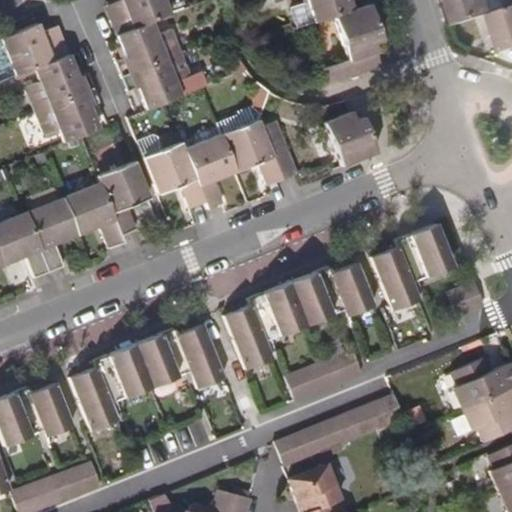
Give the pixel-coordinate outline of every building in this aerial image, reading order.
[(119,0),(120,1),(104,8),(115,36),(150,22),(168,15),(162,0),(119,0)] [(348,0),(306,0),(313,22),(332,16),(350,10),(348,0)] [(488,15),(492,14),(487,0),(445,0),(454,26),(488,15)] [(379,37),(368,4),(350,10),(332,16),(346,59),(331,63),(336,79),(379,65),(372,40),(379,37)] [(500,54),(511,49),(511,7),(492,14),(488,15),(500,54)] [(114,61),(120,77),(180,53),(170,31),(155,36),(150,22),(115,36),(123,57),(114,61)] [(36,25),(0,38),(0,41),(13,76),(32,69),(67,55),(56,28),(40,34),(36,25)] [(144,110),(163,103),(180,96),(175,83),(189,77),(180,53),(120,77),(126,92),(136,88),(144,110)] [(67,55),(32,69),(38,83),(24,88),(33,112),(93,88),(86,73),(76,77),(67,55)] [(62,143),(97,130),(88,107),(98,103),(93,88),(33,112),(42,135),(57,129),(62,143)] [(249,110),(236,116),(240,127),(253,122),(249,110)] [(338,168),(375,153),(361,119),(352,123),(348,114),(321,125),(338,168)] [(260,129),(256,121),(253,122),(240,127),(236,116),(214,124),(219,136),(234,172),(257,163),(266,185),(280,180),(260,129)] [(260,129),(280,180),(294,174),(274,123),(260,129)] [(234,172),(219,136),(182,151),(202,203),(205,209),(219,204),(210,182),(234,172)] [(202,203),(182,151),(179,144),(142,158),(156,195),(178,186),(187,209),(202,203)] [(148,198),(133,162),(96,177),(98,183),(120,236),(134,230),(125,208),(148,198)] [(120,236),(98,183),(61,198),(76,235),(97,227),(106,250),(122,243),(120,236)] [(55,244),(76,235),(61,198),(25,212),(49,272),(63,267),(55,244)] [(49,272),(25,212),(0,222),(0,262),(1,265),(24,256),(33,278),(49,272)] [(432,225),(392,241),(395,248),(409,284),(449,267),(432,225)] [(416,301),(409,284),(395,248),(369,258),(390,311),(416,301)] [(355,264),(329,275),(343,310),(346,318),(372,307),(355,264)] [(326,267),(286,283),(303,326),(343,310),(329,275),(326,267)] [(286,283),(245,300),(248,307),(262,342),(303,326),(286,283)] [(483,307),(473,283),(460,288),(469,312),(483,307)] [(469,312),(460,288),(445,294),(455,318),(469,312)] [(269,360),(262,342),(248,307),(222,317),(244,370),(269,360)] [(201,326),(175,336),(189,372),(196,389),(222,379),(201,326)] [(172,329),(132,345),(148,388),(189,372),(175,336),(172,329)] [(132,345),(91,361),(94,368),(109,404),(148,388),(132,345)] [(351,351),(337,356),(346,380),(360,374),(351,351)] [(337,356),(323,361),(332,385),(346,380),(337,356)] [(460,409),(511,385),(511,370),(508,362),(489,371),(483,357),(449,372),(455,386),(450,388),(460,409)] [(323,361),(310,366),(319,390),(332,385),(323,361)] [(310,366),(296,372),(306,396),(319,390),(310,366)] [(116,422),(109,404),(94,368),(69,378),(91,431),(116,422)] [(293,401),(306,396),(296,372),(283,377),(293,401)] [(55,383),(27,394),(42,430),(44,438),(72,427),(55,383)] [(511,410),(511,385),(460,409),(469,430),(475,427),(481,441),(511,426),(511,422),(508,412),(511,410)] [(24,387),(0,396),(0,443),(1,446),(42,430),(27,394),(24,387)] [(392,395),(378,400),(388,425),(402,419),(392,395)] [(378,400),(366,405),(376,430),(388,425),(378,400)] [(366,405),(352,410),(363,435),(376,430),(366,405)] [(352,410),(339,416),(349,440),(363,435),(352,410)] [(339,416),(326,421),(336,445),(349,440),(339,416)] [(326,421),(313,426),(323,450),(336,445),(326,421)] [(313,426),(300,431),(310,456),(323,450),(313,426)] [(300,431),(286,437),(296,461),(310,456),(300,431)] [(273,442),(275,448),(283,466),(296,461),(286,437),(273,442)] [(511,486),(511,443),(487,455),(493,469),(488,471),(497,493),(511,486)] [(88,463),(76,468),(85,492),(98,487),(88,463)] [(287,479),(299,511),(342,511),(324,464),(287,479)] [(76,468),(63,472),(72,497),(85,492),(76,468)] [(63,472),(49,478),(58,502),(72,497),(63,472)] [(49,478),(36,483),(44,507),(58,502),(49,478)] [(36,483),(22,488),(31,511),(44,507),(36,483)] [(511,511),(511,486),(497,493),(505,511),(507,511),(511,511)] [(14,511),(29,511),(31,511),(22,488),(8,493),(14,511)] [(217,490),(213,504),(240,511),(244,511),(248,499),(217,490)] [(158,495),(146,500),(150,511),(186,511),(182,511),(175,511),(164,509),(158,495)]
